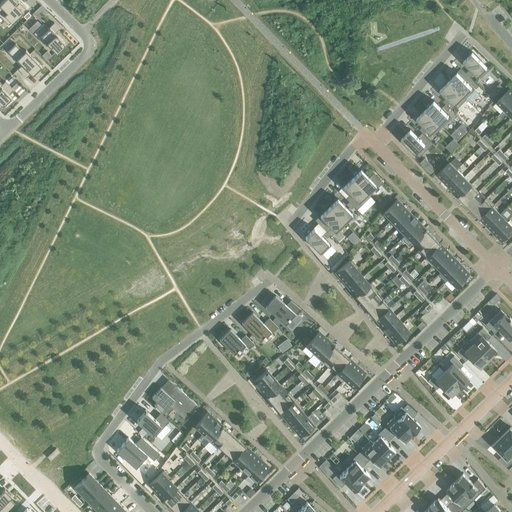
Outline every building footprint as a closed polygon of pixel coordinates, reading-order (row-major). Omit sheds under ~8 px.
[(2,0),(0,2),(0,16),(1,17),(17,0),(2,0)] [(18,0),(17,0),(1,17),(8,25),(26,8),(18,0)] [(43,24),(33,33),(43,44),(46,41),(56,52),(63,45),(64,45),(64,44),(64,43),(64,42),(64,41),(63,41),(55,33),(59,28),(54,23),(50,27),(49,27),(47,29),(43,24)] [(15,44),(7,52),(21,66),(18,69),(26,77),(30,73),(32,75),(41,67),(25,50),(23,52),(15,44)] [(489,70),(472,52),(463,61),(480,78),(489,70)] [(457,72),(449,81),(467,99),(471,103),(479,95),(474,90),(457,72)] [(0,82),(0,102),(0,103),(1,103),(1,104),(2,104),(3,104),(3,103),(4,103),(11,96),(9,94),(13,90),(5,81),(2,84),(0,82)] [(467,99),(449,81),(440,89),(458,108),(467,99)] [(494,89),(488,95),(492,99),(498,94),(494,89)] [(497,102),(505,109),(511,101),(511,90),(510,89),(497,102)] [(425,109),(442,127),(451,119),(434,101),(425,109)] [(454,106),(451,109),(460,119),(465,114),(460,108),(458,110),(454,106)] [(434,135),(442,127),(425,109),(417,118),(434,135)] [(424,125),(419,129),(424,134),(428,130),(424,125)] [(401,138),(419,157),(433,144),(422,132),(418,137),(410,129),(401,138)] [(436,175),(444,182),(457,170),(450,162),(436,175)] [(360,169),(352,178),(370,196),(369,195),(382,183),(373,173),(368,177),(360,169)] [(444,182),(451,190),(464,177),(457,170),(444,182)] [(451,190),(458,197),(471,184),(464,177),(451,190)] [(370,196),(352,178),(343,186),(350,194),(346,198),(357,209),(370,196)] [(458,197),(465,204),(478,192),(471,184),(458,197)] [(465,204),(472,212),(485,199),(485,198),(478,192),(465,204)] [(472,212),(480,219),(493,206),(495,205),(487,197),(485,198),(485,199),(472,212)] [(337,199),(328,207),(345,225),(354,216),(337,199)] [(383,212),(390,220),(391,220),(404,207),(396,200),(383,212)] [(480,219),(487,226),(500,213),(493,206),(480,219)] [(345,225),(328,207),(320,215),(337,233),(345,225)] [(389,221),(396,229),(411,215),(404,207),(391,220),(390,220),(389,221)] [(487,226),(494,233),(507,221),(500,213),(487,226)] [(404,237),(405,235),(418,222),(411,215),(396,229),(404,237)] [(511,226),(507,221),(494,233),(501,241),(511,230),(511,226)] [(405,235),(412,242),(425,229),(418,222),(405,235)] [(305,236),(322,254),(331,245),(313,228),(305,236)] [(412,242),(419,249),(432,236),(425,229),(412,242)] [(417,251),(425,258),(439,244),(432,236),(419,249),(417,251)] [(432,266),(434,264),(447,251),(439,244),(425,258),(432,266)] [(434,264),(441,271),(454,258),(447,251),(434,264)] [(441,271),(448,278),(461,266),(454,258),(441,271)] [(335,272),(342,280),(356,269),(358,267),(351,259),(335,272)] [(461,266),(448,278),(455,286),(468,273),(461,266)] [(342,280),(349,288),(363,276),(356,269),(342,280)] [(396,275),(391,280),(398,287),(403,283),(398,278),(399,278),(396,275)] [(349,288),(355,296),(369,284),(363,276),(349,288)] [(355,296),(362,304),(376,292),(378,291),(371,282),(369,284),(355,296)] [(362,304),(368,312),(382,300),(376,292),(362,304)] [(450,294),(446,298),(450,302),(454,297),(450,294)] [(285,324),(295,313),(296,314),(300,309),(290,300),(286,305),(276,296),(272,300),(271,300),(265,306),(285,324)] [(368,312),(375,319),(389,308),(382,300),(368,312)] [(375,319),(382,327),(396,315),(389,308),(375,319)] [(500,310),(486,324),(494,333),(498,328),(508,339),(511,335),(511,321),(510,320),(511,319),(509,318),(500,310)] [(269,318),(263,323),(253,313),(249,317),(248,316),(241,322),(260,342),(264,338),(265,339),(267,338),(267,337),(272,332),(278,327),(269,318)] [(382,327),(388,335),(402,323),(396,315),(382,327)] [(471,318),(466,322),(471,327),(476,322),(471,318)] [(461,327),(466,332),(471,327),(466,322),(461,327)] [(402,323),(388,335),(395,343),(409,331),(402,323)] [(482,327),(469,340),(472,344),(473,343),(488,359),(496,350),(486,340),(491,336),(482,327)] [(225,332),(219,339),(238,358),(242,354),(243,356),(245,354),(244,354),(250,348),(250,349),(255,344),(245,334),(240,339),(231,329),(226,333),(225,332)] [(314,352),(326,339),(318,331),(306,345),(314,352)] [(287,339),(282,343),(286,349),(292,345),(287,339)] [(334,345),(326,339),(314,352),(312,354),(320,361),(334,345)] [(461,348),(457,352),(465,361),(469,357),(479,367),(488,359),(473,343),(472,344),(464,352),(461,348)] [(329,366),(342,352),(334,345),(320,361),(328,368),(330,366),(329,366)] [(330,366),(337,372),(349,359),(342,352),(329,366),(330,366)] [(452,363),(444,372),(459,387),(468,379),(458,368),(462,364),(453,356),(449,360),(452,363)] [(337,372),(345,379),(357,366),(349,359),(337,372)] [(357,366),(345,379),(353,386),(365,373),(357,366)] [(253,381),(260,389),(274,378),(267,369),(253,381)] [(432,376),(428,381),(436,389),(440,385),(450,395),(458,387),(459,388),(459,387),(444,372),(436,380),(432,376)] [(260,389),(266,397),(280,385),(274,378),(260,389)] [(266,397),(273,405),(287,393),(286,393),(280,385),(266,397)] [(160,388),(152,397),(157,402),(154,405),(163,413),(169,405),(184,418),(196,404),(176,386),(169,395),(160,388)] [(273,405),(279,413),(295,399),(288,391),(286,393),(287,393),(273,405)] [(279,413),(286,420),(300,409),(302,407),(295,399),(279,413)] [(395,415),(394,416),(412,434),(413,434),(417,430),(417,429),(420,426),(412,418),(417,413),(407,404),(402,408),(405,411),(398,418),(395,415)] [(286,420),(293,428),(307,416),(300,409),(286,420)] [(136,420),(155,436),(168,421),(159,413),(155,418),(145,410),(136,420)] [(195,410),(187,419),(192,423),(200,414),(195,410)] [(195,426),(202,432),(203,433),(215,419),(207,412),(195,426)] [(307,416),(293,428),(300,436),(313,424),(307,416)] [(387,424),(382,429),(392,439),(397,435),(404,442),(412,434),(394,416),(386,424),(387,424)] [(201,434),(209,441),(222,426),(215,419),(203,433),(202,432),(201,434)] [(217,448),(218,447),(218,446),(230,433),(222,426),(209,441),(217,448)] [(511,446),(511,428),(510,427),(501,436),(511,446)] [(370,440),(369,440),(387,459),(389,457),(395,450),(388,443),(392,439),(382,429),(377,434),(379,436),(372,443),(370,440)] [(218,446),(218,447),(226,453),(238,439),(230,433),(218,446)] [(511,462),(511,446),(501,436),(493,445),(503,455),(498,459),(507,468),(511,462)] [(128,437),(116,450),(136,467),(147,454),(153,460),(160,453),(141,437),(135,443),(128,437)] [(226,453),(233,460),(245,446),(238,439),(226,453)] [(362,449),(357,453),(367,464),(372,459),(379,466),(382,463),(387,459),(369,440),(361,448),(362,449)] [(233,460),(240,466),(241,467),(253,453),(245,446),(233,460)] [(56,448),(47,457),(50,460),(59,452),(56,448)] [(239,468),(247,475),(261,460),(253,453),(241,467),(240,466),(239,468)] [(354,461),(347,468),(362,483),(370,475),(363,468),(367,464),(357,453),(352,458),(354,461)] [(261,460),(247,475),(255,482),(269,467),(261,460)] [(337,473),(332,478),(341,487),(345,482),(354,491),(357,488),(362,484),(361,484),(362,483),(347,468),(339,475),(337,473)] [(148,485),(156,492),(169,480),(171,478),(163,470),(148,485)] [(81,496),(97,481),(89,473),(73,488),(81,496)] [(463,473),(455,481),(473,500),(486,488),(478,479),(473,484),(463,473)] [(156,492),(163,500),(176,487),(169,480),(156,492)] [(83,495),(90,502),(104,489),(97,481),(81,496),(81,497),(83,495)] [(461,511),(473,500),(455,481),(447,489),(456,499),(452,503),(459,511),(460,511),(461,511)] [(163,500),(170,507),(183,494),(176,487),(163,500)] [(298,488),(292,493),(297,498),(302,492),(298,488)] [(0,490),(0,511),(7,511),(15,504),(9,498),(12,496),(4,489),(1,492),(0,490)] [(112,497),(104,489),(90,502),(98,510),(112,497)] [(170,507),(175,511),(179,511),(190,501),(183,494),(170,507)] [(111,511),(119,504),(112,497),(98,510),(99,511),(111,511)] [(438,498),(430,506),(436,511),(457,511),(459,511),(452,503),(451,502),(447,506),(438,498)] [(490,498),(480,506),(485,511),(494,504),(490,498)] [(179,511),(194,511),(197,509),(190,501),(179,511)] [(296,510),(294,511),(318,511),(319,511),(314,506),(312,507),(307,502),(297,511),(296,510)]
